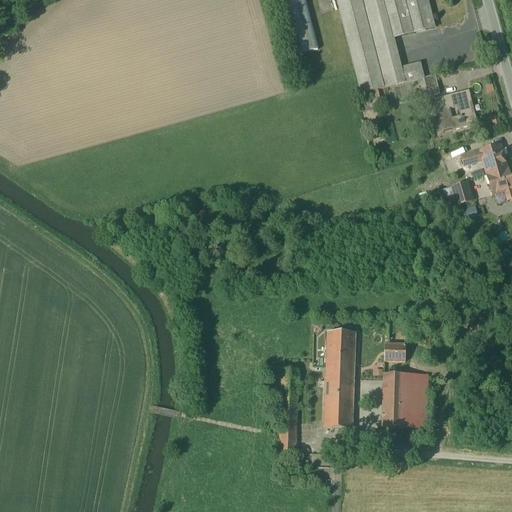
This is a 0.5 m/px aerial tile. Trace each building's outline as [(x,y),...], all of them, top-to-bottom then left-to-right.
[(283,0),(296,55),(320,50),(308,0),(283,0)] [(336,0),(361,95),(423,79),(420,65),(400,70),(392,39),(434,28),(426,0),(336,0)] [(435,76),(423,79),(428,97),(440,94),(435,76)] [(469,91),(429,102),(430,108),(432,107),(434,116),(432,116),(437,135),(443,134),(443,132),(452,129),(452,131),(477,125),(475,115),(472,115),(469,104),(472,103),(469,91)] [(483,161),(487,176),(507,170),(500,146),(491,149),(490,146),(484,148),(484,151),(480,152),(480,153),(462,158),(465,166),(483,161)] [(487,176),(492,196),(504,192),(507,201),(511,199),(511,185),(507,170),(487,176)] [(467,184),(452,189),(457,206),(473,201),(467,184)] [(463,210),(466,221),(480,218),(477,207),(463,210)] [(327,334),(326,377),(353,378),(355,335),(327,334)] [(385,345),(384,363),(405,363),(406,346),(385,345)] [(280,455),(295,455),(296,437),(298,372),(270,371),(269,395),(282,395),(280,435),(280,455)] [(427,376),(384,375),(382,429),(426,430),(427,376)] [(353,378),(326,377),(324,430),(351,431),(353,378)]
